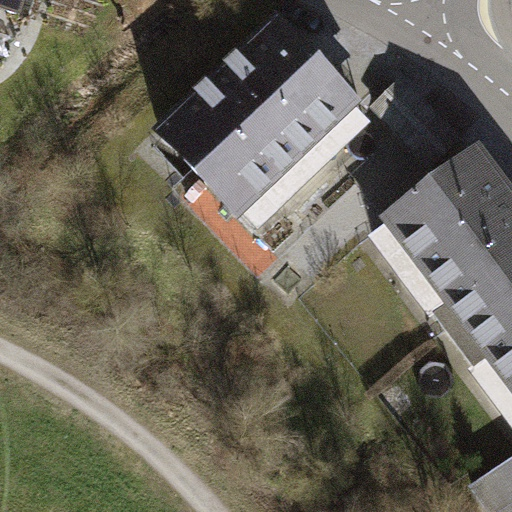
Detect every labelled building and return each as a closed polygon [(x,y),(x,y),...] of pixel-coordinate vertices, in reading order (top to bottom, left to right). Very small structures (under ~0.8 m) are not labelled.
[(0,0),(0,28),(6,31),(16,0),(0,0)] [(289,53),(268,31),(145,149),(230,237),(237,230),(252,246),(364,140),(348,123),(353,119),(319,85),(344,61),(313,29),(289,53)] [(428,175),(458,147),(400,86),(370,114),(428,175)] [(380,234),(511,414),(511,215),(475,165),(380,234)] [(511,511),(511,467),(472,497),(482,511),(511,511)]
